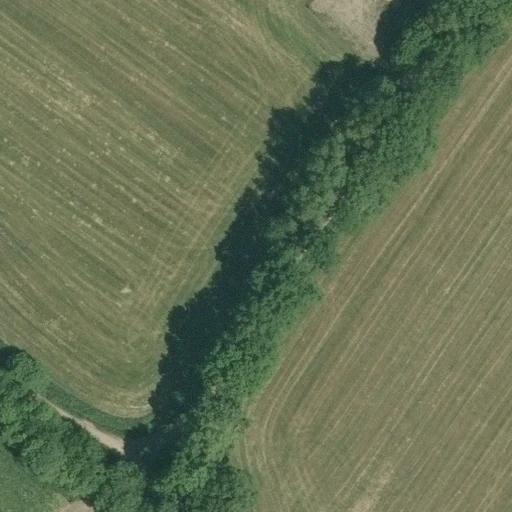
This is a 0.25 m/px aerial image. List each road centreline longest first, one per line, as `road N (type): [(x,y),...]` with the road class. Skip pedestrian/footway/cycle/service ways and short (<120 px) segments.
road 1 (track): [(490,0),(222,387),(174,435),(131,450),(110,448)]
road 2 (track): [(0,369),(110,448)]
road 3 (track): [(222,387),(205,439),(214,511)]
